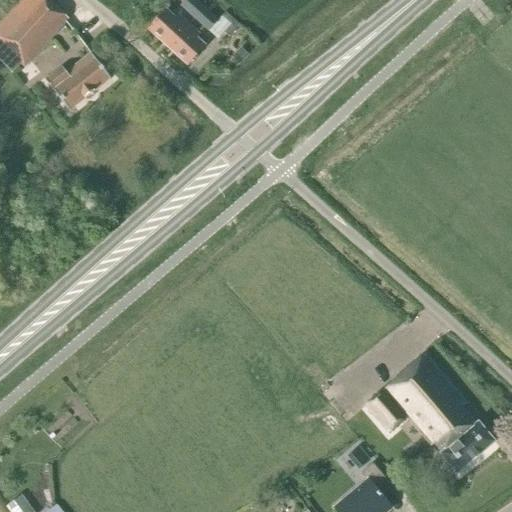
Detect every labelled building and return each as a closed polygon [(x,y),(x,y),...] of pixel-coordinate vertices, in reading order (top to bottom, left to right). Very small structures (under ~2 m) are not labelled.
[(0,44),(24,68),(68,20),(45,0),(24,0),(0,25),(0,44)] [(195,0),(185,0),(180,7),(194,19),(204,8),(195,0)] [(221,17),(218,21),(204,8),(194,19),(217,41),(231,26),(221,17)] [(167,48),(188,26),(177,16),(174,19),(166,11),(148,30),(167,48)] [(188,26),(167,48),(187,66),(204,47),(196,39),(199,35),(188,26)] [(110,80),(90,54),(66,73),(62,67),(45,81),(68,112),(110,80)] [(475,425),(461,408),(465,405),(424,356),(365,406),(388,433),(406,418),(430,447),(433,444),(441,453),(440,454),(456,474),(493,443),(477,423),(475,425)] [(336,511),(386,511),(391,508),(380,496),(391,487),(372,464),(361,473),(367,481),(334,509),(336,511)] [(38,511),(24,495),(8,508),(11,511),(38,511)]
